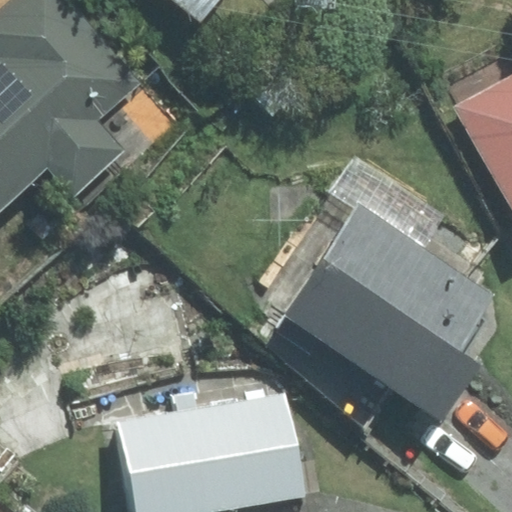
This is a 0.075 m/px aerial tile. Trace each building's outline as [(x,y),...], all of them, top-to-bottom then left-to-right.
[(0,0),(0,59),(4,65),(0,68),(0,198),(47,158),(84,199),(173,122),(65,0),(0,0)] [(184,0),(201,13),(211,0),(184,0)] [(511,79),(458,109),(511,207),(511,79)] [(358,209),(287,315),(443,419),(482,362),(455,344),(490,291),(417,243),(438,212),(356,157),(333,192),(358,209)] [(177,419),(116,430),(129,511),(195,511),(221,508),(318,491),(312,456),(299,458),(284,377),(173,397),(177,419)]
